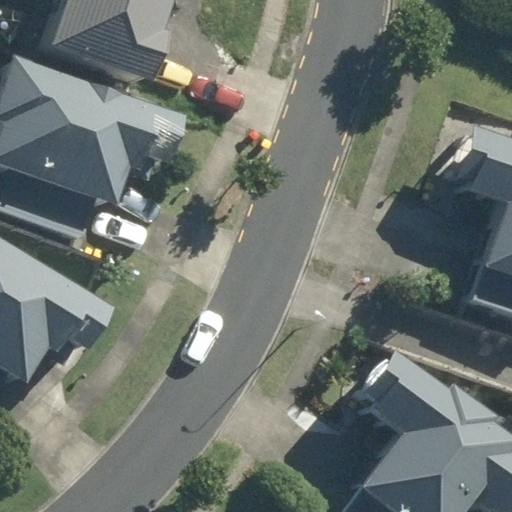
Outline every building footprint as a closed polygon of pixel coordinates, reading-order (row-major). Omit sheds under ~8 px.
[(192,0),(57,0),(38,57),(135,90),(166,0),(181,0),(191,3),(192,0)] [(179,121),(0,59),(0,178),(102,214),(117,172),(157,185),(179,121)] [(511,160),(460,143),(442,196),(489,211),(457,309),(511,326),(511,160)] [(101,317),(0,251),(0,387),(13,396),(37,359),(52,369),(68,345),(79,352),(101,317)] [(511,511),(511,458),(385,359),(347,408),(393,444),(339,511),(461,511),(466,506),(473,511),(511,511)]
